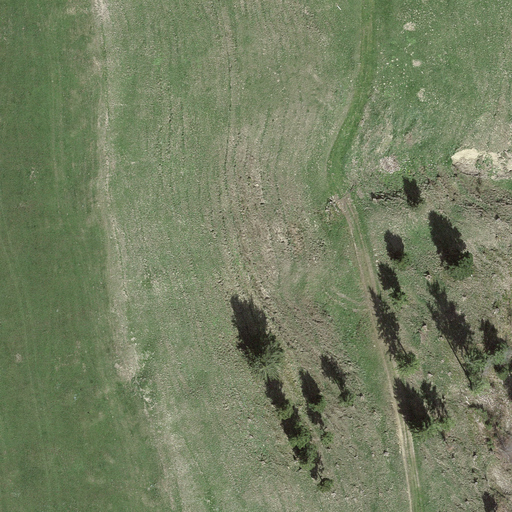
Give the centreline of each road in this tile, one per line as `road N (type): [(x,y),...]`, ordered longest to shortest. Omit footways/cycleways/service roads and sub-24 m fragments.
road 1 (track): [(365,0),(364,66),(336,164),(401,409),(416,511)]
road 2 (track): [(133,511),(69,227),(61,0)]
